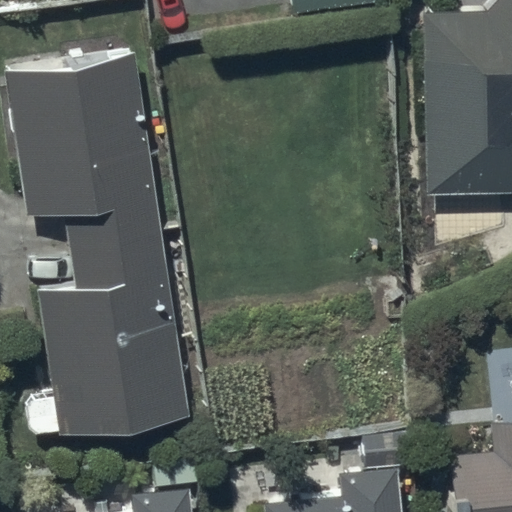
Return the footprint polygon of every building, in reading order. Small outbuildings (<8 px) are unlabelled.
[(370,3),(369,0),(284,0),(287,14),(370,3)] [(511,0),(490,0),(482,10),(415,11),(421,196),(511,192),(511,0)] [(179,416),(129,44),(0,61),(0,140),(11,227),(53,221),(61,283),(30,287),(45,395),(28,398),(32,431),(55,428),(55,433),(179,416)] [(397,511),(394,452),(409,451),(406,418),(358,421),(360,455),(334,456),(336,481),(259,486),(260,511),(397,511)] [(511,511),(511,420),(483,424),(486,452),(441,457),(446,511),(511,511)] [(185,511),(183,481),(127,485),(128,509),(94,511),(185,511)]
